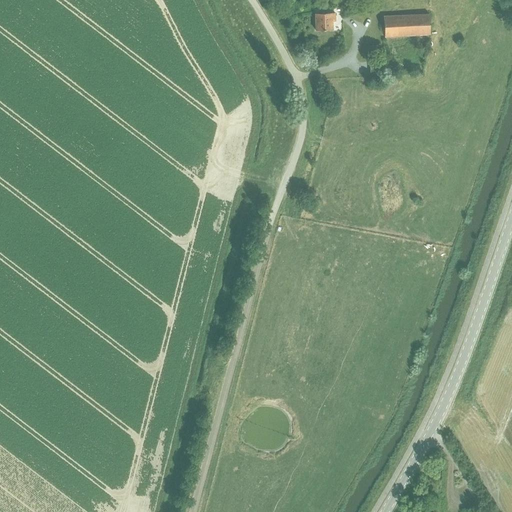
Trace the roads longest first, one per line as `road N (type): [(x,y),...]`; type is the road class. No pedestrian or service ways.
road 1 (unclassified): [(192,511),(266,229),(302,129),(295,77),(251,0)]
road 2 (tertiary): [(385,511),(439,414),(511,218)]
